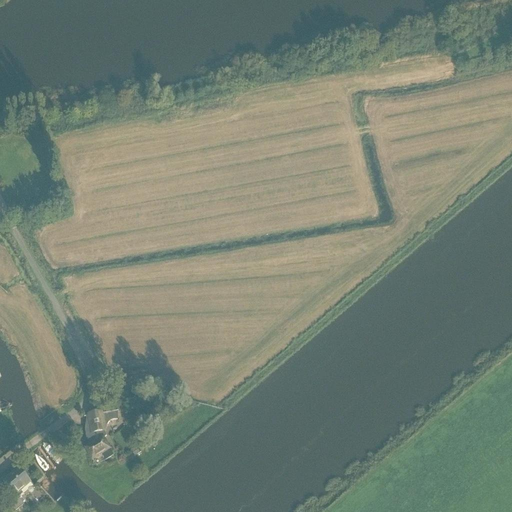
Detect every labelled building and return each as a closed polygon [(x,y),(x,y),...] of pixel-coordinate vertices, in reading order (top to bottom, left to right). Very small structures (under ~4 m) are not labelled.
[(435,5),(401,15),(404,25),(438,16),(435,5)] [(331,30),(333,41),(368,34),(365,23),(331,30)] [(168,405),(163,409),(166,413),(172,408),(168,405)] [(88,418),(89,422),(86,423),(85,424),(85,426),(85,428),(85,430),(85,432),(85,434),(85,436),(86,438),(86,440),(87,441),(88,443),(89,446),(85,448),(92,460),(101,455),(105,461),(113,456),(109,449),(103,438),(105,437),(103,433),(105,432),(104,430),(105,429),(105,428),(106,427),(106,426),(107,424),(108,423),(109,422),(110,422),(111,421),(112,420),(113,420),(115,420),(117,420),(117,412),(118,412),(84,418),(88,418)] [(137,448),(131,452),(134,457),(140,454),(137,448)] [(23,505),(15,496),(30,483),(18,469),(3,482),(7,488),(0,493),(15,511),(23,505)]
